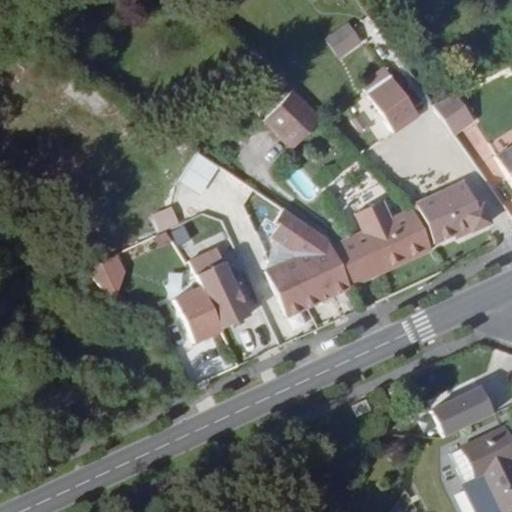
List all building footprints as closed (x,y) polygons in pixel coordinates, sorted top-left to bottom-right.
[(320,40),(334,61),(359,44),(344,23),(320,40)] [(387,127),(411,109),(385,73),(360,90),(387,127)] [(323,119),(294,92),(266,121),(296,149),(323,119)] [(446,96),(429,104),(450,133),(466,123),(446,96)] [(511,146),(499,154),(511,177),(511,146)] [(413,197),(431,238),(466,222),(468,226),(486,218),(477,199),(472,201),(461,175),(413,197)] [(382,264),(427,243),(426,240),(409,202),(383,214),(376,196),(347,210),(355,227),(347,230),(363,266),(380,259),(382,264)] [(409,202),(426,240),(431,238),(413,197),(407,199),(409,202)] [(325,235),(281,207),(273,219),(312,248),(294,255),(264,268),(283,309),(346,281),(327,240),(325,235)] [(153,231),(175,227),(171,208),(149,212),(153,231)] [(273,219),(264,232),(294,255),(312,248),(273,219)] [(327,240),(346,281),(366,271),(363,266),(347,230),(327,240)] [(209,251),(179,264),(193,286),(213,329),(240,316),(209,251)] [(129,287),(156,277),(146,254),(120,265),(129,287)] [(110,255),(84,270),(99,297),(126,282),(110,255)] [(363,266),(366,271),(382,264),(380,259),(363,266)] [(166,299),(186,341),(213,329),(193,286),(166,299)] [(418,409),(430,440),(489,416),(477,385),(418,409)] [(459,477),(474,511),(483,511),(493,508),(511,498),(511,474),(504,457),(511,452),(511,449),(500,423),(457,443),(470,472),(459,477)]
